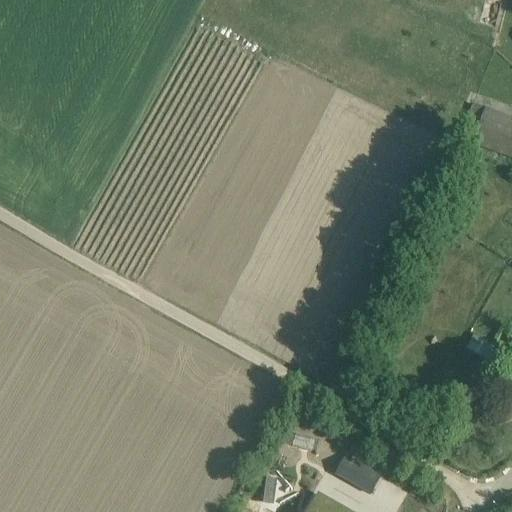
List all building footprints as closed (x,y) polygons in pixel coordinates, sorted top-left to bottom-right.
[(511,159),(511,120),(471,105),(462,129),(475,134),(471,146),(511,159)] [(434,402),(455,414),(485,362),(465,350),(434,402)] [(349,483),(359,466),(345,458),(335,476),(349,483)] [(276,479),(265,478),(262,506),(273,507),(276,479)] [(320,487),(306,511),(358,511),(360,508),(320,487)]
